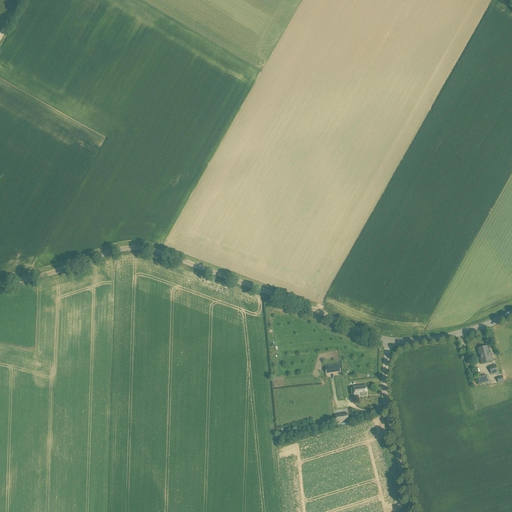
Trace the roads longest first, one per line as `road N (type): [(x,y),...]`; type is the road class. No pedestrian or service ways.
road 1 (tertiary): [(388,342),(146,249),(118,249),(0,284)]
road 2 (tertiary): [(412,511),(386,406),(388,342)]
road 3 (tertiary): [(388,342),(452,336),(511,315)]
